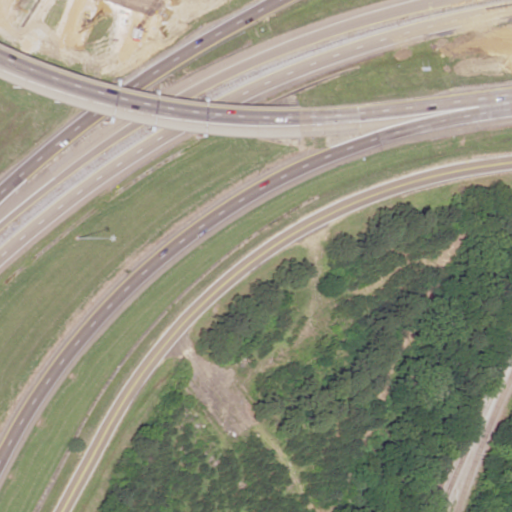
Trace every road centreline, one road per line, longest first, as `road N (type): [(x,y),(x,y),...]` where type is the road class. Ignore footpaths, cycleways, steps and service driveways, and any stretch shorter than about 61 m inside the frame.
road 1 (tertiary): [(61,511),(151,360),(244,264),(364,197),(511,162)]
road 2 (motorway): [(0,452),(32,393),(102,305),(185,229),(277,173),(449,112)]
road 3 (motorway): [(0,256),(143,149),(246,93),(425,27),(511,8)]
road 4 (motorway): [(400,8),(232,70),(130,126),(0,223)]
road 5 (motorway): [(0,67),(142,109),(279,121),(349,118)]
road 6 (motorway): [(276,0),(144,77),(0,189)]
